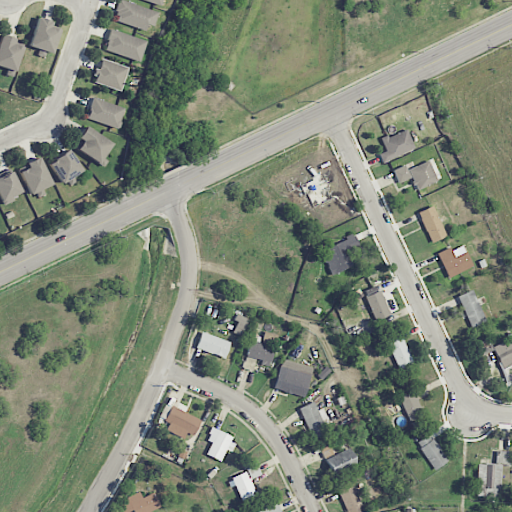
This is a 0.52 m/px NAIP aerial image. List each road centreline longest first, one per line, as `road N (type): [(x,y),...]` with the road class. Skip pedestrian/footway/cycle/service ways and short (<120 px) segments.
road 1 (tertiary): [(511,25),(169,191)]
road 2 (residential): [(511,414),(485,409),(458,382),(330,114)]
road 3 (residential): [(169,191),(192,259),(189,293),(152,395),(89,511)]
road 4 (residential): [(315,511),(264,423),(224,393),(162,367)]
road 5 (tertiary): [(169,191),(0,272)]
road 6 (residential): [(50,115),(90,0)]
